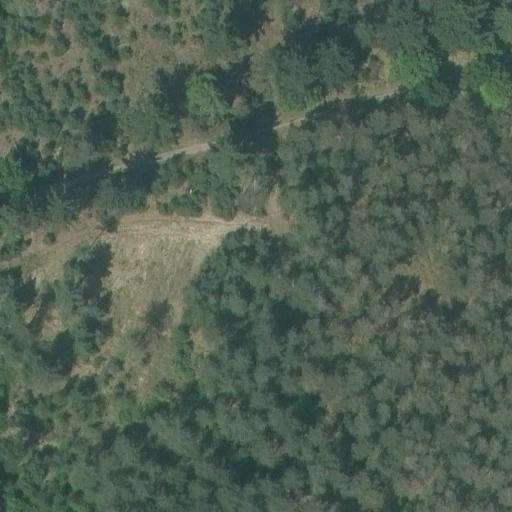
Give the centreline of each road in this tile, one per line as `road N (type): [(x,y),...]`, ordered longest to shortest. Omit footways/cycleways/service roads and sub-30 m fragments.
road 1 (track): [(511,55),(254,127)]
road 2 (track): [(254,127),(0,199)]
